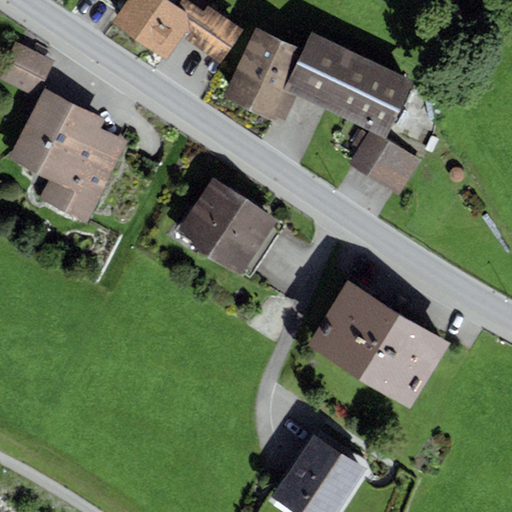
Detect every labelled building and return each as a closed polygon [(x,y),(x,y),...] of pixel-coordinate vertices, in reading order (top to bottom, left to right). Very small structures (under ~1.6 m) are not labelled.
[(179,0),(176,5),(169,0),(126,0),(111,22),(165,60),(182,35),(221,62),(243,30),(207,5),(203,11),(188,0),(179,0)] [(302,50),(257,28),(225,96),(273,118),(287,89),(284,88),(302,50)] [(311,31),(302,50),(284,88),(287,89),(386,137),(414,80),(311,31)] [(54,61),(16,41),(0,72),(0,78),(36,97),(54,61)] [(105,119),(44,88),(9,159),(50,179),(40,199),(86,222),(127,140),(101,127),(105,119)] [(419,160),(368,131),(367,134),(361,130),(353,145),(358,148),(349,164),(399,193),(419,160)] [(212,175),(176,230),(193,241),(191,244),(242,278),(280,220),(212,175)] [(450,342),(349,280),(308,346),(410,408),(450,342)] [(338,511),(368,467),(312,432),(281,481),(284,483),(274,499),(293,511),(338,511)]
